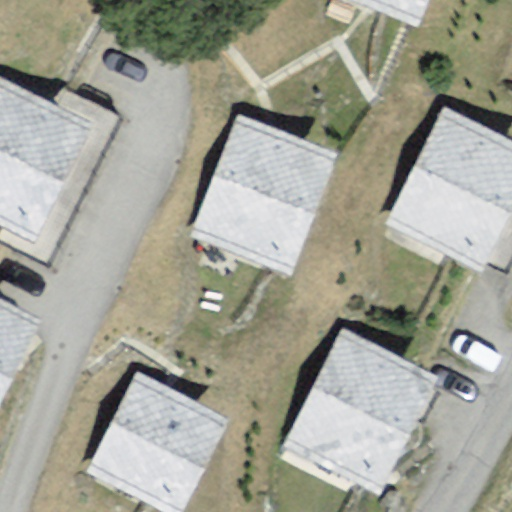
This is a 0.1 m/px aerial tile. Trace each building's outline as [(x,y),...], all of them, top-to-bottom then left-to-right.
[(458,0),(341,0),(444,38),(458,0)] [(112,131),(10,81),(0,101),(0,220),(54,247),(112,131)] [(511,134),(459,112),(407,234),(511,278),(511,134)] [(361,158),(251,113),(198,242),(308,287),(361,158)] [(0,436),(56,328),(0,299),(0,436)] [(460,378),(354,327),(297,446),(403,497),(460,378)] [(209,511),(251,419),(153,375),(105,482),(174,511),(209,511)]
